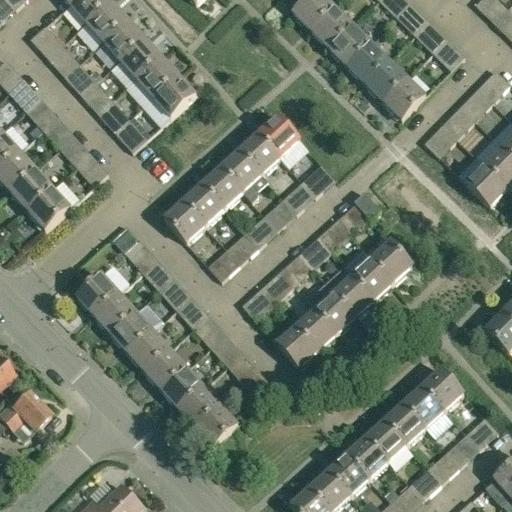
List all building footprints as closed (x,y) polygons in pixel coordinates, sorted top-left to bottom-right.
[(2,0),(15,15),(23,8),(15,0),(2,0)] [(85,29),(111,6),(105,0),(78,0),(68,10),(85,29)] [(204,0),(185,0),(195,9),(204,0)] [(312,0),(293,21),(311,38),(335,14),(320,0),(312,0)] [(486,0),(476,11),(483,18),(497,4),(492,0),(486,0)] [(411,10),(403,3),(389,17),(397,24),(411,10)] [(111,6),(85,29),(102,48),(128,25),(111,6)] [(353,32),(335,14),(311,38),(329,56),(353,32)] [(511,18),(508,15),(494,29),(501,36),(511,24),(511,18)] [(429,27),(421,20),(407,35),(415,42),(429,27)] [(128,25),(102,48),(119,67),(145,44),(128,25)] [(45,31),(31,45),(37,52),(52,39),(45,31)] [(329,56),(347,74),(371,49),(353,32),(329,56)] [(447,45),(439,38),(425,52),(433,59),(447,45)] [(145,44),(119,67),(136,86),(162,62),(145,44)] [(371,49),(347,74),(365,91),(389,67),(371,49)] [(47,63),(54,71),(69,58),(62,50),(47,63)] [(464,62),(457,55),(443,69),(450,77),(464,62)] [(162,62),(136,86),(153,104),(179,81),(162,62)] [(365,91),(383,109),(407,85),(389,67),(365,91)] [(64,82),(71,90),(86,76),(79,69),(64,82)] [(23,85),(16,77),(2,91),(9,98),(23,85)] [(510,91),(496,77),(489,84),(503,98),(510,91)] [(196,100),(179,81),(153,104),(170,123),(196,100)] [(383,109),(401,127),(425,103),(407,85),(383,109)] [(81,101),(88,108),(103,95),(96,87),(81,101)] [(492,109),(478,95),(471,102),(485,116),(492,109)] [(40,104),(34,96),(19,110),(25,117),(40,104)] [(113,106),(98,119),(105,127),(119,114),(113,106)] [(460,113),(453,120),(467,134),(474,127),(460,113)] [(57,122),(51,115),(36,128),(43,136),(57,122)] [(277,122),(258,140),(280,165),(300,148),(281,127),(277,122)] [(129,125),(115,138),(122,146),(136,133),(129,125)] [(443,131),(435,138),(450,152),(457,145),(443,131)] [(74,141),(67,133),(53,147),(59,155),(74,141)] [(3,138),(0,140),(0,174),(20,157),(3,138)] [(262,182),(280,165),(258,140),(239,157),(262,182)] [(511,142),(501,153),(511,163),(511,142)] [(91,160),(84,152),(69,166),(76,173),(91,160)] [(511,163),(501,153),(484,171),(508,195),(511,191),(511,163)] [(0,174),(0,186),(11,199),(37,176),(20,157),(0,174)] [(239,157),(220,174),(243,199),(253,210),(262,202),(262,195),(255,188),(262,182),(239,157)] [(108,179),(101,171),(87,185),(93,192),(108,179)] [(490,213),(508,195),(484,171),(465,189),(490,213)] [(202,191),(224,216),(243,199),(220,174),(202,191)] [(54,194),(37,176),(11,199),(28,217),(54,194)] [(314,203),(322,196),(309,182),(301,189),(314,203)] [(202,191),(183,207),(206,233),(224,216),(202,191)] [(71,213),(54,194),(28,217),(45,236),(71,213)] [(282,206),(295,220),(303,213),(290,199),(282,206)] [(355,210),(368,225),(370,227),(381,217),(364,199),(354,208),(355,210)] [(183,207),(164,224),(187,250),(206,233),(183,207)] [(355,210),(347,217),(361,231),(368,225),(355,210)] [(277,237),(284,230),(271,216),(264,223),(277,237)] [(350,242),(336,227),(329,233),(342,248),(350,242)] [(258,254),(266,247),(253,233),(245,239),(258,254)] [(114,246),(125,259),(127,257),(138,247),(127,234),(114,246)] [(318,244),(310,250),(323,265),(331,258),(318,244)] [(389,248),(370,265),(394,290),(413,273),(389,248)] [(240,271),(247,264),(234,249),(226,256),(240,271)] [(158,266),(151,257),(136,271),(143,279),(158,266)] [(312,275),(299,260),(291,267),(305,282),(312,275)] [(370,265),(352,281),(375,307),(394,290),(370,265)] [(221,288),(228,281),(215,266),(208,273),(221,288)] [(159,297),(175,284),(168,276),(152,290),(159,297)] [(280,277),(273,284),(286,299),(294,292),(280,277)] [(77,303),(93,322),(119,299),(102,280),(77,303)] [(333,298),(356,324),(375,307),(352,281),(333,298)] [(262,294),(254,301),(267,316),(275,309),(262,294)] [(191,302),(184,295),(169,308),(176,316),(191,302)] [(333,298),(314,315),(337,340),(356,324),(333,298)] [(136,318),(119,299),(93,322),(110,341),(136,318)] [(511,307),(503,317),(511,326),(511,307)] [(207,320),(201,313),(186,327),(192,334),(207,320)] [(314,315),(296,332),(319,357),(337,340),(314,315)] [(509,360),(511,356),(511,326),(503,317),(485,336),(509,360)] [(153,337),(136,318),(110,341),(127,360),(153,337)] [(225,340),(218,332),(203,346),(210,353),(225,340)] [(276,349),(299,375),(319,357),(296,332),(276,349)] [(127,360),(144,378),(170,355),(153,337),(127,360)] [(242,359),(235,351),(220,364),(227,372),(242,359)] [(161,397),(187,374),(170,355),(144,378),(161,397)] [(0,395),(13,383),(0,369),(0,395)] [(259,378),(252,370),(237,383),(244,391),(259,378)] [(161,397),(178,416),(203,393),(187,374),(161,397)] [(421,392),(444,418),(463,401),(440,375),(421,392)] [(254,402),(261,409),(276,396),(269,389),(254,402)] [(425,435),(444,418),(421,392),(402,409),(425,435)] [(178,416),(195,434),(220,411),(203,393),(178,416)] [(10,411),(0,420),(0,437),(7,430),(12,436),(23,425),(35,437),(51,422),(28,399),(13,414),(10,411)] [(402,409),(384,426),(407,452),(425,435),(402,409)] [(238,431),(220,411),(195,434),(212,454),(238,431)] [(407,452),(384,426),(365,443),(388,468),(407,452)] [(479,456),(486,449),(473,435),(465,441),(479,456)] [(365,443),(346,460),(369,485),(388,468),(365,443)] [(460,473),(467,466),(454,452),(446,458),(460,473)] [(369,485),(346,460),(328,477),(351,502),(369,485)] [(441,490),(449,483),(435,468),(428,475),(441,490)] [(511,504),(511,503),(511,469),(494,485),(511,504)] [(328,477),(309,494),(325,511),(339,511),(351,502),(328,477)] [(422,507),(430,500),(416,485),(409,492),(422,507)] [(142,511),(122,492),(101,511),(100,511),(94,506),(87,511),(142,511)] [(290,511),(325,511),(309,494),(290,511)] [(392,511),(406,511),(398,502),(390,509),(392,511)]
